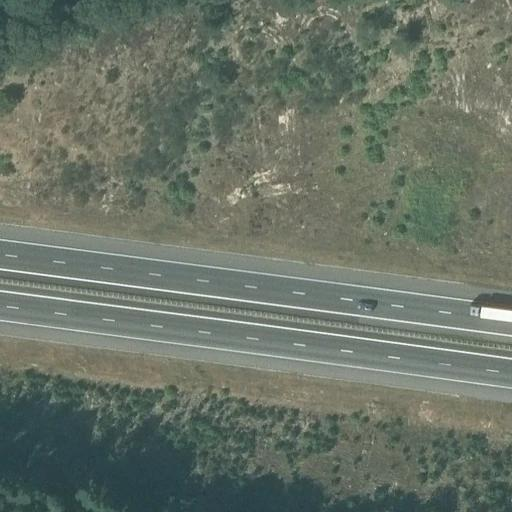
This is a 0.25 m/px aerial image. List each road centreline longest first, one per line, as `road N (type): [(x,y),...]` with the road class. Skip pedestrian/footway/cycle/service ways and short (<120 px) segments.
road 1 (motorway): [(511,317),(0,252)]
road 2 (motorway): [(0,311),(511,373)]
